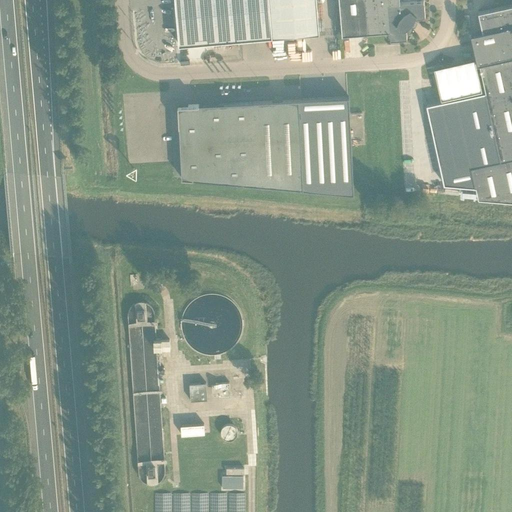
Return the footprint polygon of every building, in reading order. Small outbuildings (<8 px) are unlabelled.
[(273,36),(321,32),(318,0),(177,0),(181,44),(273,36)] [(391,30),(392,39),(408,37),(407,27),(411,25),(415,20),(416,17),(426,16),(424,0),(416,0),(401,1),(400,0),(340,0),(343,34),(391,30)] [(463,97),(427,105),(444,184),(460,186),(476,187),(478,200),(511,202),(511,3),(479,11),(483,31),(472,33),(478,63),(480,63),(486,92),(463,97)] [(194,178),(356,193),(350,96),(200,104),(200,103),(190,104),(190,105),(191,105),(191,110),(186,116),(181,116),(181,115),(180,115),(183,177),(183,178),(194,179),(194,178)] [(191,383),(193,399),(208,397),(207,382),(191,383)] [(230,382),(212,383),(213,392),(219,392),(220,397),(231,397),(230,382)] [(232,434),(229,422),(215,426),(218,438),(232,434)] [(205,424),(181,425),(182,435),(205,433),(205,424)] [(244,475),(223,475),(223,487),(244,487),(244,475)]
